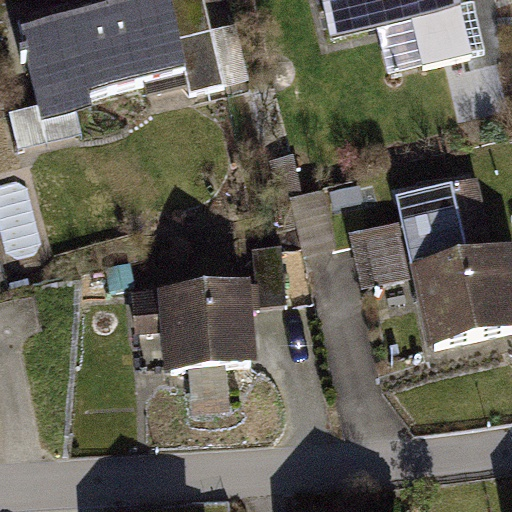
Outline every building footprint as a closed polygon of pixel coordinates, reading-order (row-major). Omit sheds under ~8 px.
[(89,95),(185,73),(167,0),(166,0),(160,1),(159,0),(107,0),(19,21),(40,107),(43,121),(74,114),(93,110),(89,95)] [(203,0),(159,0),(160,1),(166,0),(167,0),(185,73),(190,95),(248,82),(236,29),(211,35),(203,0)] [(315,0),(328,48),(410,27),(422,73),(466,61),(489,56),(475,1),(470,2),(469,0),(315,0)] [(477,0),(475,1),(489,56),(466,61),(470,72),(501,62),(503,0),(477,0)] [(79,138),(74,114),(43,121),(40,107),(9,114),(18,151),(79,138)] [(453,188),(397,202),(402,225),(415,281),(433,350),(511,330),(511,250),(471,260),(453,188)] [(326,194),(291,203),(305,257),(340,248),(326,194)] [(353,236),(357,252),(365,292),(415,281),(402,225),(353,236)] [(248,254),(250,287),(252,325),(289,323),(285,252),(248,254)] [(256,367),(252,325),(250,287),(133,296),(137,344),(161,342),(164,376),(191,374),(194,417),(233,414),(230,369),(256,367)]
